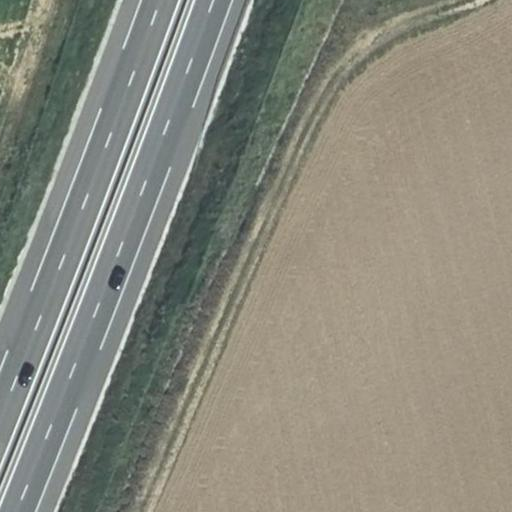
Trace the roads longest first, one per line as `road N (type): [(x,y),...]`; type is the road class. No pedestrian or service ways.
road 1 (track): [(143,511),(306,125),(336,72),(375,37),(476,0)]
road 2 (motorway): [(6,511),(207,0)]
road 3 (motorway): [(154,0),(0,400)]
road 4 (track): [(0,117),(42,0)]
